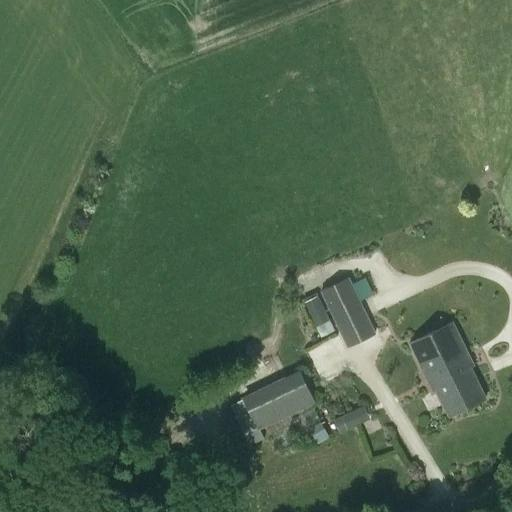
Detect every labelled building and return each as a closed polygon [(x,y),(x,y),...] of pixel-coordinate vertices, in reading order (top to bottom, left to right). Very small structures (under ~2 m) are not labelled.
[(349,277),(320,291),(348,347),(376,333),(349,277)] [(317,326),(329,320),(317,296),(305,302),(317,326)] [(470,367),(474,365),(453,322),(410,344),(425,374),(437,368),(440,376),(456,368),(458,373),(470,367)] [(449,416),(485,398),(470,367),(458,373),(456,368),(440,376),(437,368),(425,374),(433,391),(436,389),(449,416)] [(247,434),(320,404),(306,369),(232,399),(247,434)] [(344,432),(373,416),(366,402),(336,418),(344,432)]
